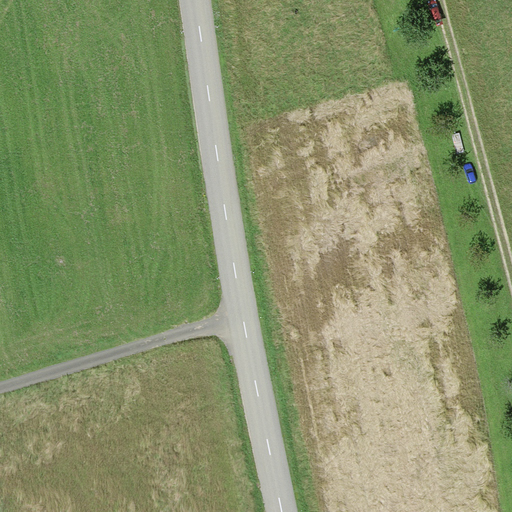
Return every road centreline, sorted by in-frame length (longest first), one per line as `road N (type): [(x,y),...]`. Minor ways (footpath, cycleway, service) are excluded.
road 1 (tertiary): [(281,511),(241,324),(194,0)]
road 2 (track): [(449,0),(511,276)]
road 3 (track): [(0,395),(241,324)]
